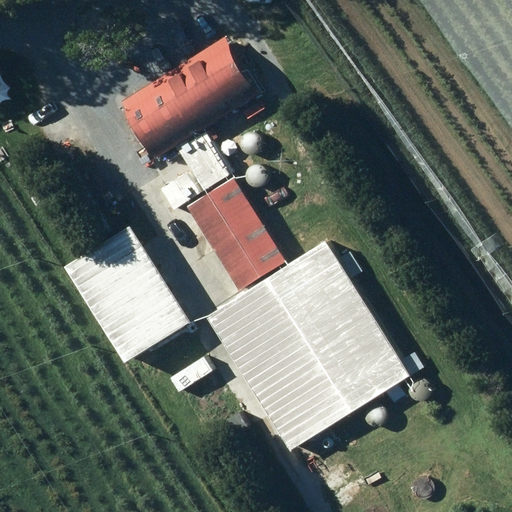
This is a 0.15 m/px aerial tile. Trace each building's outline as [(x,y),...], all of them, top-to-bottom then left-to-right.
[(229,39),(122,103),(154,156),(261,92),(229,39)] [(159,186),(173,210),(185,204),(234,176),(207,129),(177,146),(189,168),(159,186)] [(39,173),(85,250),(118,230),(71,153),(39,173)] [(233,177),(185,206),(236,288),(284,259),(233,177)] [(128,225),(63,265),(123,361),(188,321),(128,225)] [(323,238),(204,311),(288,446),(407,373),(323,238)] [(197,340),(161,362),(213,447),(249,425),(197,340)] [(380,511),(345,456),(313,476),(335,511),(380,511)]
